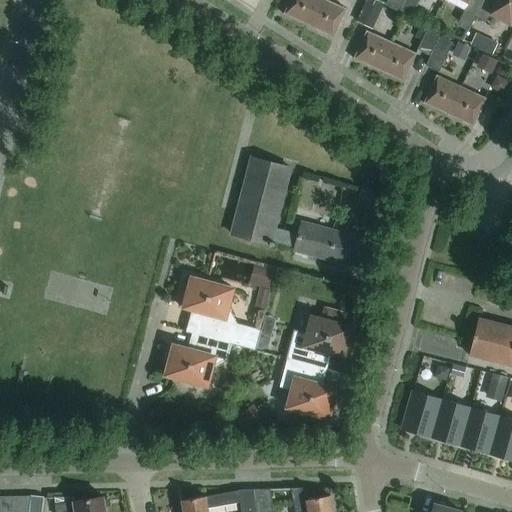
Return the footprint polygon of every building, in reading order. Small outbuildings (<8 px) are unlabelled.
[(308,25),(319,0),(289,0),(283,13),(308,25)] [(325,0),(319,0),(308,25),(333,36),(345,9),(325,0)] [(388,19),(398,0),(397,0),(377,0),(372,10),(388,19)] [(475,16),(483,0),(446,0),(464,9),(458,21),(469,27),(475,16)] [(511,0),(483,0),(475,16),(486,22),(490,13),(510,24),(511,20),(511,0)] [(441,33),(427,26),(416,49),(430,55),(441,33)] [(469,29),(462,40),(475,47),(481,35),(469,29)] [(378,69),(391,42),(366,30),(353,58),(378,69)] [(438,72),(454,39),(441,33),(430,55),(425,66),(438,72)] [(391,42),(378,69),(403,81),(415,53),(391,42)] [(448,114),(461,86),(436,75),(423,103),(448,114)] [(461,86),(448,114),(473,125),(485,98),(461,86)] [(283,244),(287,232),(273,229),(285,187),(290,167),(251,157),(250,160),(251,160),(243,192),(242,192),(241,194),(242,195),(238,211),(237,211),(231,233),(269,243),(268,244),(273,246),(274,242),(283,244)] [(366,214),(373,190),(363,187),(356,212),(366,214)] [(373,190),(366,214),(376,217),(383,192),(373,190)] [(329,259),(330,254),(336,231),(301,222),(298,235),(287,232),(283,244),(295,247),(294,250),(295,250),(297,245),(308,248),(307,253),(329,259)] [(336,231),(330,254),(342,257),(341,262),(363,268),(370,240),(336,231)] [(273,270),(254,264),(248,284),(268,289),(273,270)] [(255,350),(256,346),(260,331),(260,329),(237,323),(228,306),(232,289),(191,278),(188,288),(184,287),(179,305),(198,310),(202,318),(197,334),(231,344),(255,350)] [(264,313),(270,291),(259,288),(253,310),(264,313)] [(352,327),(344,325),(347,313),(324,307),(321,319),(311,317),(307,334),(294,330),(286,358),(321,367),(325,351),(349,358),(354,339),(349,338),(352,327)] [(511,365),(511,327),(478,318),(469,354),(511,365)] [(260,331),(256,346),(266,349),(271,334),(260,331)] [(227,359),(231,344),(197,334),(193,350),(169,344),(164,362),(168,364),(166,374),(207,385),(211,368),(227,359)] [(321,367),(286,358),(279,386),(292,389),(287,407),(328,417),(331,407),(336,408),(341,390),(316,383),(321,367)] [(450,367),(438,364),(435,375),(447,378),(450,367)] [(452,365),(450,373),(462,377),(464,368),(452,365)] [(432,433),(441,399),(412,391),(401,428),(430,437),(431,433),(432,433)] [(460,441),(470,407),(441,399),(432,433),(431,433),(430,437),(459,445),(460,441)] [(490,449),(499,416),(470,407),(460,441),(459,445),(488,453),(489,449),(490,449)] [(256,422),(248,409),(233,418),(241,431),(256,422)] [(511,419),(499,416),(490,449),(489,449),(488,453),(511,459),(511,419)] [(332,511),(329,495),(305,500),(304,488),(291,488),(294,511),(332,511)] [(255,511),(252,489),(238,490),(238,491),(205,496),(182,500),(183,511),(208,511),(207,507),(238,502),(239,511),(255,511)] [(252,489),(255,511),(272,511),(269,489),(252,489)] [(28,511),(41,511),(43,497),(30,495),(30,496),(28,511)] [(28,511),(30,496),(0,496),(0,511),(28,511)] [(54,504),(55,511),(105,511),(103,496),(54,504)] [(460,511),(461,511),(434,503),(431,511),(460,511)]
